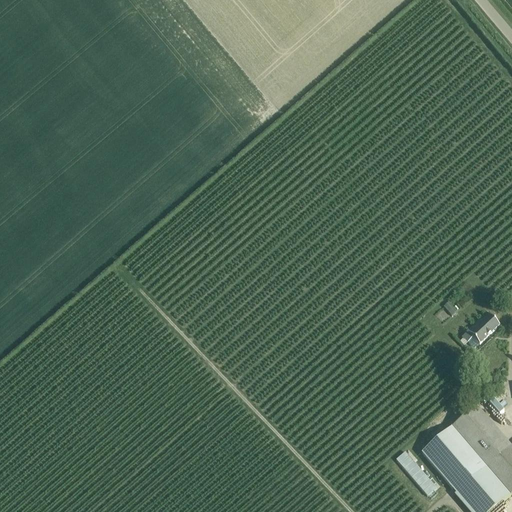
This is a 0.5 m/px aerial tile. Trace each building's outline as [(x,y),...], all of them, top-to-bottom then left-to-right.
[(449,304),(444,308),(452,317),(457,313),(449,304)] [(473,339),(480,346),(500,327),(488,314),(462,338),(468,344),(473,339)] [(505,396),(507,394),(502,388),(492,398),(499,406),(507,398),(505,396)] [(499,411),(509,424),(511,421),(511,402),(509,405),(508,404),(499,411)] [(466,418),(458,408),(447,419),(445,417),(428,433),(436,443),(422,455),(471,511),(492,511),(511,495),(511,447),(511,448),(477,408),(466,418)] [(438,488),(407,453),(398,460),(429,496),(438,488)]
